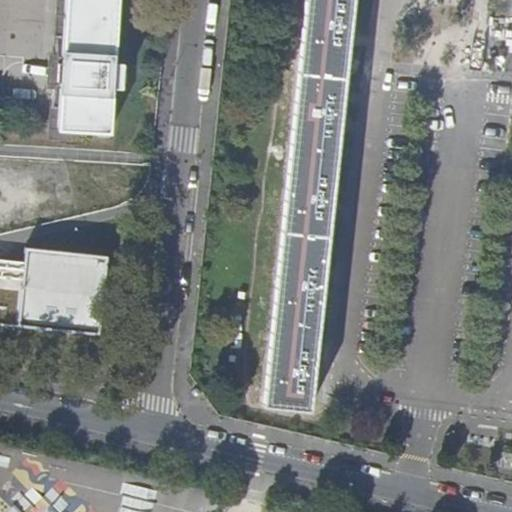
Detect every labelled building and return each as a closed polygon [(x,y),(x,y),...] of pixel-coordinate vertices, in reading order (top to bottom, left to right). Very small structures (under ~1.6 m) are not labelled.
[(66,0),(65,36),(57,36),(58,57),(61,60),(63,60),(62,83),(60,84),(57,86),(53,107),(60,107),(59,122),(59,129),(110,133),(113,87),(121,88),(121,85),(122,85),(123,80),(125,80),(125,69),(123,68),(124,64),(123,64),(123,61),(114,60),(118,0),(66,0)] [(308,0),(267,404),(310,408),(353,0),(308,0)] [(0,325),(101,332),(106,253),(24,248),(23,260),(0,258),(0,325)] [(135,484),(132,497),(124,495),(119,511),(149,511),(156,490),(135,484)] [(33,487),(4,511),(69,511),(51,491),(43,498),(33,487)]
